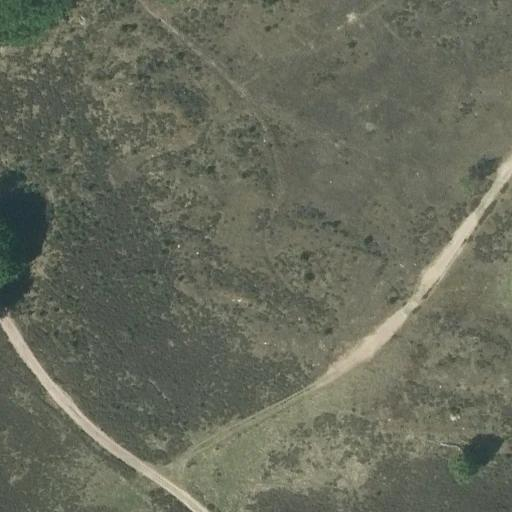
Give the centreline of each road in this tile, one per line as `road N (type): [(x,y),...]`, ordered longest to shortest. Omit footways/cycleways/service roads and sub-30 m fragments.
road 1 (track): [(200,511),(76,415),(0,309)]
road 2 (unknown): [(348,369),(431,288),(511,175)]
road 3 (track): [(348,369),(195,452),(161,483)]
